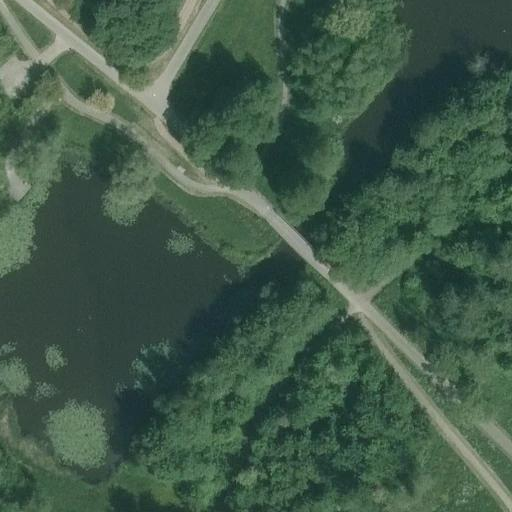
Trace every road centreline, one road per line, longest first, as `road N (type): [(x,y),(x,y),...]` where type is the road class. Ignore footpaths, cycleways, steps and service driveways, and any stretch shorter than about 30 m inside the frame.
road 1 (unknown): [(359,295),(371,333),(415,395),(511,508)]
road 2 (unknown): [(51,0),(111,49),(158,65),(190,0)]
road 3 (unknown): [(158,65),(151,103),(166,130),(233,188)]
